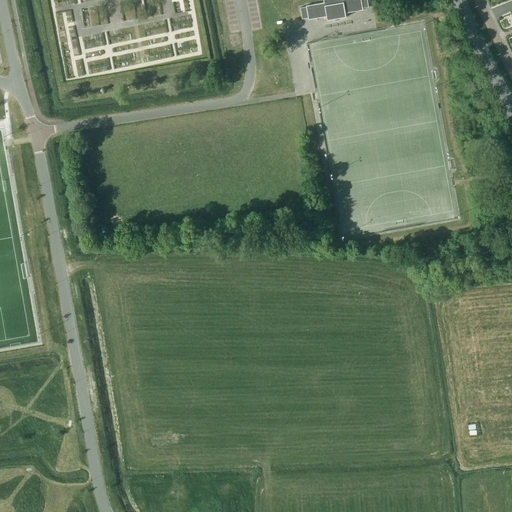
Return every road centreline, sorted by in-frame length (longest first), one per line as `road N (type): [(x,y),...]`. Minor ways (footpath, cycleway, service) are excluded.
road 1 (unclassified): [(2,0),(39,151),(105,511)]
road 2 (primary): [(511,111),(457,0)]
